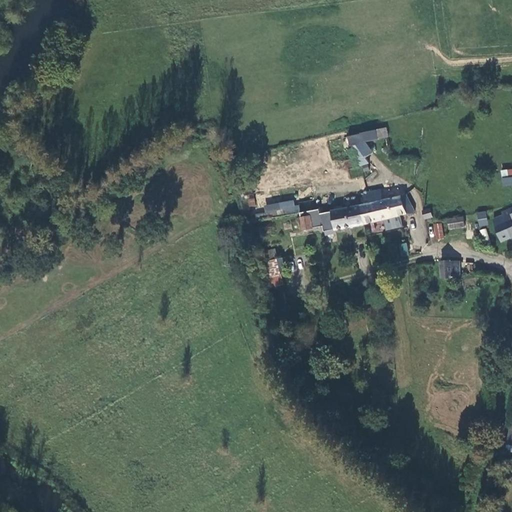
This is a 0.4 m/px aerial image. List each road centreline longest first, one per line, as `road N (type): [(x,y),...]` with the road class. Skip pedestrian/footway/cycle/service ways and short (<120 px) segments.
road 1 (track): [(511,74),(233,130)]
road 2 (track): [(511,352),(500,436),(477,511)]
road 3 (track): [(435,254),(296,290)]
